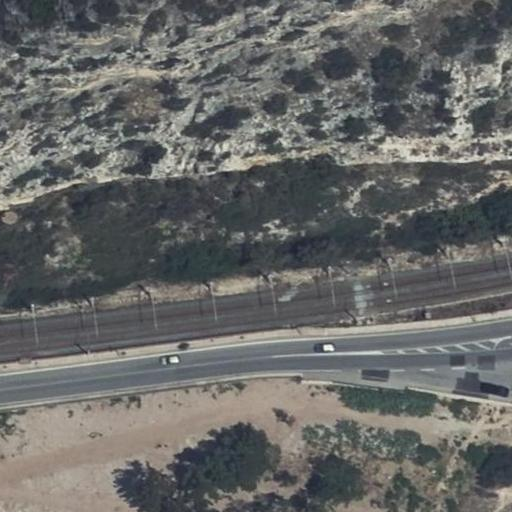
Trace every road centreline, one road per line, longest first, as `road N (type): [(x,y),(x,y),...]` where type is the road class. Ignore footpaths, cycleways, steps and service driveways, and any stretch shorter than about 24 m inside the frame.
road 1 (secondary): [(0,391),(324,354)]
road 2 (secondary): [(511,325),(324,354)]
road 3 (secondary): [(324,354),(378,362),(511,353)]
